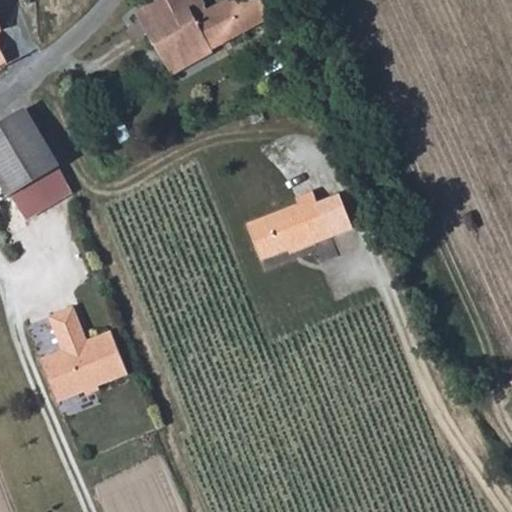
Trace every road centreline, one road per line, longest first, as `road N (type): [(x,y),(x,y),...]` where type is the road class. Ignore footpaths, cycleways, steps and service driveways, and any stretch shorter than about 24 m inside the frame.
road 1 (track): [(499,511),(446,429),(319,166),(226,134),(101,191),(73,160),(37,66)]
road 2 (track): [(84,511),(0,292)]
